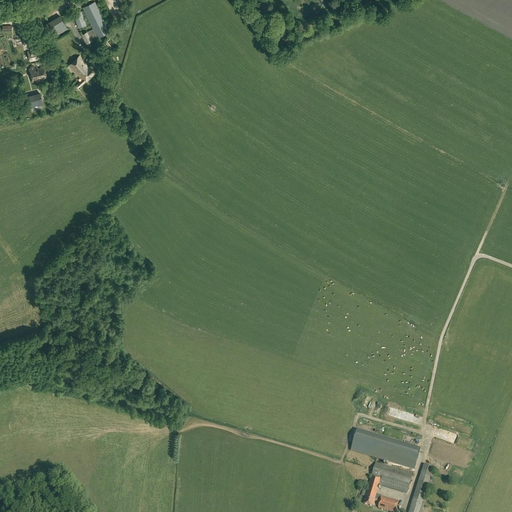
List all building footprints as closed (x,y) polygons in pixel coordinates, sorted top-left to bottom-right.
[(86,43),(94,39),(109,32),(94,2),(83,8),(93,29),(82,35),(86,43)] [(81,11),(73,14),(78,28),(86,25),(81,11)] [(46,24),(54,37),(67,29),(60,16),(46,24)] [(24,45),(24,47),(34,44),(32,36),(22,39),(24,45)] [(40,59),(38,49),(28,52),(30,61),(40,59)] [(96,72),(91,66),(90,67),(79,56),(69,65),(82,79),(76,85),(78,88),(96,72)] [(35,68),(35,67),(29,69),(32,81),(47,78),(44,66),(35,68)] [(25,98),(28,109),(43,105),(40,93),(25,98)] [(358,430),(351,451),(414,470),(421,449),(358,430)] [(407,494),(413,474),(376,462),(372,476),(371,477),(372,477),(381,480),(379,485),(407,494)] [(421,511),(424,503),(433,475),(436,468),(424,464),(413,500),(408,511),(421,511)] [(376,495),(379,485),(381,480),(372,477),(364,503),(373,506),(375,501),(380,502),(378,508),(392,511),(395,511),(398,502),(376,495)]
